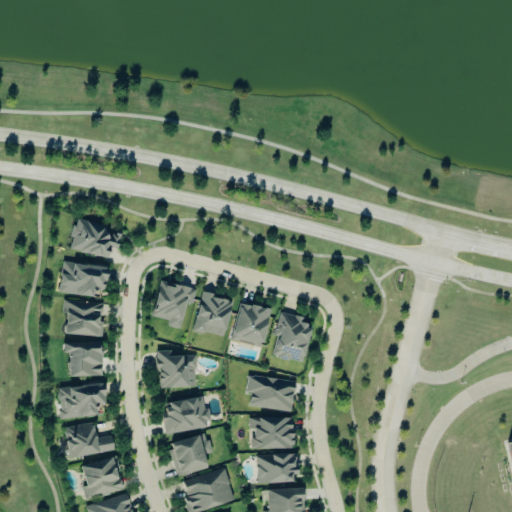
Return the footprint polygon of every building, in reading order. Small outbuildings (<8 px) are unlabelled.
[(105,259),(108,248),(115,249),(119,231),(74,220),(67,250),(105,259)] [(101,298),(105,268),(60,262),(56,292),(101,298)] [(166,321),(164,328),(178,331),(183,304),(191,305),(194,290),(157,282),(149,318),(166,321)] [(222,338),(230,301),(199,294),(191,332),(222,338)] [(100,338),(100,326),(98,326),(99,303),(63,302),(61,336),(100,338)] [(267,311),(237,304),(229,342),(259,348),(267,311)] [(272,337),(275,337),(270,357),(301,364),(308,330),(302,329),(304,319),(277,313),(272,337)] [(99,377),(98,343),(60,345),(60,354),(66,354),(67,378),(99,377)] [(169,357),(168,352),(154,352),(155,389),(193,388),(193,357),(169,357)] [(293,383),(246,376),(243,394),(249,394),(247,408),(288,414),(293,383)] [(103,407),(102,386),(55,388),(56,420),(95,418),(94,407),(103,407)] [(208,429),(206,409),(202,410),(200,398),(162,404),(164,415),(159,416),(162,436),(208,429)] [(290,419),(247,419),(247,430),(250,430),(250,450),(290,450),(290,419)] [(111,452),(108,436),(95,439),(92,424),(62,428),(66,459),(111,452)] [(209,454),(204,435),(166,444),(174,477),(205,470),(202,456),(209,454)] [(293,455),(254,456),(255,485),(294,484),(293,455)] [(78,467),(83,487),(79,488),(83,501),(119,491),(110,459),(78,467)] [(180,482),(185,498),(181,499),(184,511),(199,511),(232,503),(223,470),(180,482)] [(300,511),(300,490),(265,491),(265,511),(264,511),(300,511)] [(83,508),(84,511),(129,511),(124,495),(83,508)]
